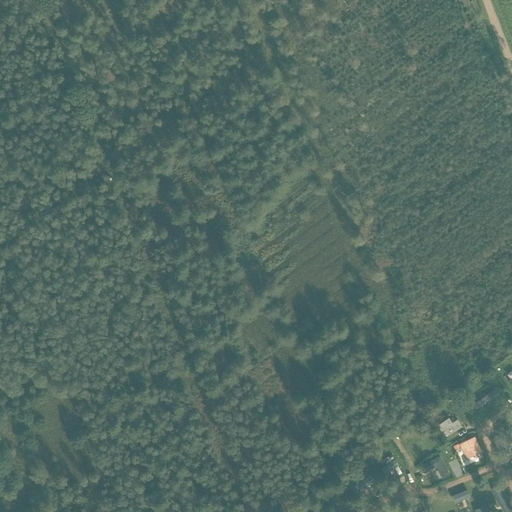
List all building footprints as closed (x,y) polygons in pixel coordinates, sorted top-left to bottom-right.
[(465,427),(460,419),(454,422),(451,417),(440,423),(448,437),(465,427)] [(461,443),(468,459),(484,452),(477,436),(461,443)] [(417,442),(417,445),(410,445),(410,451),(430,451),(430,442),(417,442)] [(458,455),(464,454),(462,444),(456,445),(458,455)] [(443,455),(424,465),(432,481),(442,475),(445,480),(453,475),(443,455)]
